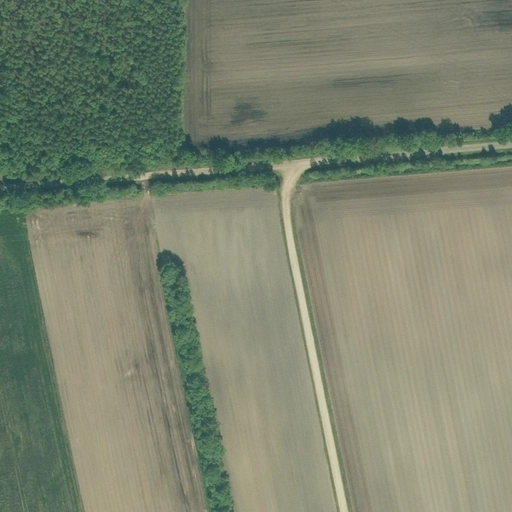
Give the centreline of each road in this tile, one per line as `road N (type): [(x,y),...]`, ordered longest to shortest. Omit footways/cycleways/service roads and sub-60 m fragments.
road 1 (unclassified): [(0,188),(511,146)]
road 2 (track): [(285,166),(284,205),(346,511)]
